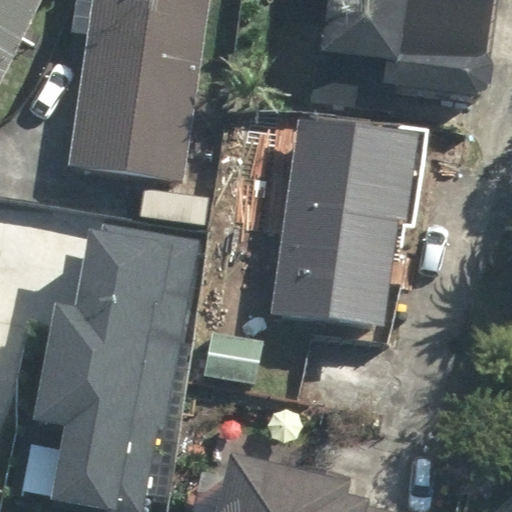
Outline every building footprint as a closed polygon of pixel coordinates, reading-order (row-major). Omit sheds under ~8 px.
[(0,0),(0,70),(33,0),(0,0)] [(199,0),(84,0),(62,174),(175,188),(199,0)] [(480,0),(317,0),(303,109),(389,121),(390,115),(464,125),(480,0)] [(423,144),(289,125),(260,329),(386,347),(395,282),(378,279),(384,236),(409,240),(423,144)] [(138,511),(186,251),(64,229),(46,326),(21,322),(0,434),(0,438),(25,443),(12,511),(138,511)] [(259,350),(206,337),(193,393),(246,405),(259,350)] [(359,511),(214,476),(205,511),(359,511)]
